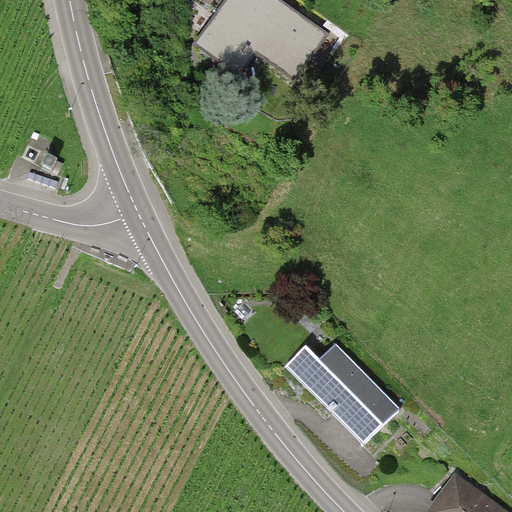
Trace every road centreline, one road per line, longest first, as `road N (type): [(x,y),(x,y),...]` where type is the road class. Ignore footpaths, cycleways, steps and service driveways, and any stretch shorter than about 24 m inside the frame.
road 1 (tertiary): [(139,214),(229,369),(345,511)]
road 2 (tertiary): [(71,0),(96,101),(139,214)]
road 3 (residential): [(139,214),(93,225),(0,203)]
